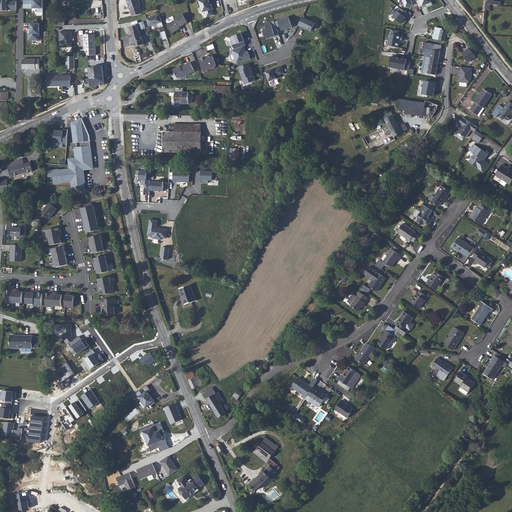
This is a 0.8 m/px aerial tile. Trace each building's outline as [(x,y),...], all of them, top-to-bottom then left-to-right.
[(0,0),(1,10),(16,10),(16,1),(8,1),(8,0),(0,0)] [(31,0),(32,0),(24,0),(24,9),(45,8),(44,0),(31,0)] [(126,0),(130,10),(132,17),(142,13),(140,7),(141,6),(138,0),(126,0)] [(208,0),(199,0),(200,1),(198,1),(200,8),(202,7),(203,13),(205,12),(207,17),(213,15),(212,10),(213,9),(211,4),(210,4),(209,2),(208,0)] [(393,18),(402,24),(408,14),(400,8),(393,18)] [(159,28),(164,26),(160,14),(147,19),(149,26),(157,24),(159,28)] [(175,20),(167,25),(172,33),(180,29),(180,27),(187,23),(183,14),(174,19),(175,20)] [(289,17),(274,22),(277,28),(280,27),(282,31),(292,27),(289,17)] [(303,17),(298,25),(302,27),(302,26),(311,31),(315,23),(303,17)] [(276,37),(279,36),(277,28),(274,22),(274,21),(265,24),(266,27),(267,29),(263,31),(266,39),(275,36),(276,37)] [(40,41),(40,23),(30,23),(30,34),(28,34),(28,41),(40,41)] [(131,34),(140,31),(138,25),(129,28),(131,34)] [(440,34),(439,38),(445,40),(447,32),(446,31),(446,29),(446,28),(445,28),(444,27),(443,28),(442,29),(442,30),(435,29),(435,32),(437,33),(440,34)] [(389,46),(398,48),(401,31),(392,29),(389,46)] [(140,31),(131,34),(132,38),(131,39),(132,42),(134,42),(135,47),(145,44),(143,39),(141,31),(140,31)] [(246,45),(242,33),(232,37),(230,38),(234,49),(244,46),(246,45)] [(85,56),(96,55),(95,34),(84,35),(84,39),(85,56)] [(442,46),(424,42),(422,52),(425,53),(425,56),(424,61),(425,64),(423,73),(436,75),(442,46)] [(248,51),(246,52),(244,46),(234,49),(232,50),(237,64),(250,59),(248,51)] [(469,48),(462,53),(469,62),(475,57),(469,48)] [(202,66),(204,73),(208,71),(209,70),(215,68),(216,65),(213,55),(208,57),(205,58),(205,57),(200,59),(202,66)] [(66,69),(69,69),(69,58),(75,58),(75,56),(66,56),(66,69)] [(392,57),(390,67),(407,70),(409,60),(392,57)] [(40,69),(40,59),(23,59),(23,69),(40,69)] [(195,71),(190,62),(181,67),(180,68),(179,67),(173,70),(177,77),(179,78),(185,75),(186,76),(195,71)] [(249,63),(239,67),(245,84),(255,81),(249,63)] [(89,68),(90,79),(104,77),(102,66),(89,68)] [(285,73),(282,66),(266,72),(269,81),(276,79),(275,77),(285,73)] [(472,69),(461,67),(459,82),(468,83),(471,78),(472,69)] [(47,75),(47,87),(59,86),(59,85),(61,85),(61,86),(71,86),(71,75),(47,75)] [(90,79),(89,79),(90,87),(105,85),(104,77),(90,79)] [(437,82),(424,80),(422,94),(434,97),(437,82)] [(291,86),(287,86),(287,91),(295,91),(295,83),(291,83),(291,86)] [(492,95),(484,89),(475,102),(470,110),(479,116),(485,108),(483,108),(492,95)] [(9,92),(0,91),(0,99),(9,99),(9,92)] [(175,104),(189,104),(189,92),(183,92),(176,92),(175,92),(175,104)] [(425,103),(401,100),(400,109),(405,110),(405,114),(423,116),(425,103)] [(425,101),(425,103),(423,116),(433,116),(435,112),(438,105),(425,101)] [(499,114),(508,120),(511,116),(511,114),(511,103),(509,101),(504,108),(500,105),(492,114),(496,118),(499,114)] [(0,117),(8,117),(7,102),(4,102),(5,107),(2,107),(2,103),(0,102),(0,117)] [(391,132),(394,137),(402,133),(391,111),(383,115),(388,126),(383,129),(386,135),(391,132)] [(475,131),(478,127),(463,117),(459,123),(462,126),(458,132),(466,137),(472,129),(475,131)] [(89,135),(82,119),(79,120),(72,123),(73,126),(75,143),(72,143),(72,150),(75,149),(76,158),(71,159),(72,165),(71,165),(71,168),(69,169),(60,170),(48,171),(49,177),(53,177),(54,184),(63,183),(63,182),(72,181),(73,193),(86,191),(84,170),(83,167),(93,165),(89,135)] [(201,124),(171,124),(171,132),(201,132),(201,124)] [(63,129),(63,131),(55,130),(54,142),(60,142),(60,147),(67,147),(68,129),(63,129)] [(477,131),(473,136),(481,141),(484,136),(477,131)] [(179,152),(201,152),(201,132),(171,132),(164,132),(164,152),(179,152)] [(483,171),(488,164),(483,161),(484,160),(489,154),(474,144),(469,150),(474,154),(469,162),(483,171)] [(240,160),(241,149),(231,148),(230,159),(240,160)] [(201,152),(179,152),(179,160),(201,160),(201,152)] [(8,163),(11,176),(33,171),(31,162),(24,164),(23,159),(15,160),(16,161),(8,163)] [(502,164),(495,175),(502,180),(507,183),(510,184),(511,181),(511,171),(508,169),(505,168),(506,167),(502,164)] [(146,170),(136,169),(135,180),(141,180),(141,185),(144,185),(143,195),(149,195),(149,190),(150,180),(146,180),(146,170)] [(212,171),(200,171),(200,183),(207,183),(207,180),(212,180),(212,171)] [(189,174),(172,173),(172,182),(189,183),(189,174)] [(0,181),(1,187),(7,186),(8,192),(9,192),(8,180),(0,181)] [(164,182),(150,180),(149,190),(163,191),(164,182)] [(411,192),(415,186),(408,182),(405,187),(411,192)] [(432,195),(429,200),(439,206),(442,202),(443,203),(451,191),(446,188),(444,186),(442,185),(434,197),(432,195)] [(493,208),(482,201),(478,208),(478,207),(476,210),(471,218),(481,224),(488,214),(491,211),(493,208)] [(50,203),(42,212),(49,218),(57,209),(50,203)] [(82,208),(87,233),(99,230),(94,206),(93,206),(92,203),(82,205),(83,208),(82,208)] [(428,217),(433,211),(423,204),(418,210),(421,212),(417,217),(418,219),(417,221),(423,225),(424,223),(426,224),(430,218),(428,217)] [(158,227),(159,219),(149,218),(147,235),(152,236),(152,238),(161,239),(161,238),(166,239),(168,228),(158,227)] [(25,236),(26,223),(19,223),(19,227),(12,227),(12,236),(25,236)] [(411,240),(414,242),(419,235),(416,233),(403,224),(398,232),(410,241),(411,240)] [(49,238),(62,235),(61,231),(60,231),(59,227),(46,230),(48,238),(49,238)] [(380,241),(382,238),(375,233),(373,236),(380,241)] [(62,235),(49,238),(51,245),(62,243),(61,239),(63,238),(62,235)] [(101,235),(90,238),(91,242),(89,242),(90,246),(103,243),(101,235)] [(465,255),(468,257),(474,248),(459,237),(452,247),(459,251),(460,250),(466,254),(465,255)] [(103,243),(90,246),(91,250),(93,249),(94,253),(105,251),(103,243)] [(22,245),(11,245),(11,261),(22,261),(22,245)] [(64,246),(52,249),(53,255),(65,252),(64,246)] [(393,249),(401,255),(403,252),(395,246),(393,249)] [(169,248),(162,247),(159,259),(168,260),(169,248)] [(399,259),(402,255),(401,255),(393,249),(391,248),(388,253),(389,254),(383,262),(380,259),(376,265),(381,269),(386,264),(388,265),(388,264),(392,267),(395,262),(398,258),(399,259)] [(479,249),(473,257),(476,259),(475,261),(485,267),(486,267),(491,259),(481,252),(482,251),(479,249)] [(53,255),(54,261),(67,258),(65,252),(53,255)] [(359,254),(355,259),(359,262),(361,260),(363,261),(365,258),(359,254)] [(94,263),(95,266),(108,263),(106,256),(95,258),(96,262),(94,263)] [(54,261),(56,267),(68,264),(67,258),(54,261)] [(491,259),(486,267),(488,268),(494,261),(491,259)] [(108,263),(95,266),(96,270),(98,270),(99,274),(109,271),(108,263)] [(370,287),(377,291),(386,278),(369,266),(365,273),(375,280),(370,287)] [(429,280),(427,283),(436,290),(444,277),(436,272),(434,275),(430,281),(429,280)] [(372,281),(369,286),(370,287),(375,280),(365,273),(364,275),(372,281)] [(110,277),(99,279),(100,283),(98,283),(98,287),(111,285),(110,277)] [(361,288),(369,294),(372,289),(368,287),(363,284),(361,288)] [(111,285),(98,287),(99,291),(100,291),(101,295),(114,293),(113,285),(111,285)] [(190,285),(179,289),(185,305),(196,301),(190,285)] [(14,302),(15,289),(11,289),(11,291),(7,290),(6,303),(14,304),(14,302)] [(19,290),(15,289),(14,302),(22,303),(23,292),(19,292),(19,290)] [(34,304),(35,291),(31,291),(31,293),(27,292),(26,303),(34,304)] [(38,291),(35,291),(34,304),(34,306),(42,306),(42,293),(38,293),(38,291)] [(365,302),(368,298),(358,291),(355,295),(353,294),(348,302),(352,304),(351,306),(359,311),(362,307),(363,307),(366,303),(365,302)] [(411,302),(420,308),(426,300),(425,300),(427,297),(420,291),(418,294),(417,294),(411,302)] [(50,294),(46,293),(45,307),(53,307),(54,306),(55,292),(51,292),(50,294)] [(58,293),(55,292),(54,306),(62,306),(62,303),(62,298),(62,295),(58,295),(58,293)] [(70,294),(66,293),(66,298),(65,304),(65,306),(73,307),(74,296),(70,296),(70,294)] [(116,298),(103,299),(103,304),(101,304),(102,307),(115,307),(116,307),(116,298)] [(472,319),(481,325),(490,312),(491,313),(494,309),(481,301),(479,304),(481,306),(472,319)] [(115,315),(115,307),(102,307),(102,311),(104,311),(104,315),(115,315)] [(413,317),(405,312),(398,322),(400,323),(397,326),(395,329),(398,332),(404,336),(406,333),(405,331),(407,328),(410,330),(414,324),(410,321),(413,317)] [(72,337),(71,324),(55,325),(56,333),(64,333),(64,339),(67,344),(68,343),(74,339),(72,337)] [(393,340),(398,332),(395,329),(389,326),(384,334),(385,335),(381,340),(378,344),(386,350),(393,340)] [(444,345),(453,350),(464,333),(455,327),(444,345)] [(11,335),(10,348),(33,348),(39,348),(39,337),(33,336),(21,336),(15,336),(15,335),(11,335)] [(82,339),(79,336),(74,339),(68,343),(72,348),(74,347),(78,353),(89,346),(86,340),(85,341),(83,338),(82,339)] [(376,349),(367,343),(356,359),(364,365),(376,349)] [(86,359),(92,368),(104,360),(100,354),(98,355),(93,349),(84,355),(86,359)] [(156,360),(150,352),(140,360),(144,365),(147,363),(149,366),(156,360)] [(503,366),(505,362),(504,361),(496,356),(494,355),(492,360),(484,374),(493,379),(502,366),(503,366)] [(444,381),(453,368),(442,361),(438,358),(432,366),(440,371),(437,374),(438,376),(444,381)] [(346,384),(343,387),(348,391),(350,388),(352,389),(361,376),(361,375),(349,367),(343,376),(342,375),(339,379),(340,380),(346,384)] [(186,375),(193,390),(204,385),(199,375),(195,377),(193,372),(186,375)] [(469,392),(475,383),(467,378),(468,377),(461,372),(455,381),(462,385),(461,387),(468,392),(469,392)] [(301,396),(305,399),(307,397),(313,388),(298,377),(292,387),(302,395),(301,396)] [(151,406),(156,402),(152,397),(151,397),(149,395),(150,395),(149,393),(151,391),(147,385),(134,396),(137,401),(140,399),(146,407),(150,404),(151,406)] [(313,388),(307,397),(310,399),(309,401),(318,407),(320,407),(327,396),(323,393),(320,391),(321,390),(318,388),(317,389),(314,386),(313,388)] [(213,388),(203,393),(219,418),(226,413),(221,405),(226,402),(225,400),(224,401),(218,392),(216,393),(213,388)] [(90,409),(100,402),(91,389),(91,390),(82,396),(81,396),(90,409)] [(6,401),(5,404),(12,405),(13,405),(14,398),(16,398),(16,392),(3,390),(2,400),(6,401)] [(231,399),(239,405),(241,402),(238,399),(242,393),(238,390),(231,399)] [(83,413),(86,410),(79,400),(73,404),(75,407),(72,409),(77,417),(83,413)] [(342,400),(335,409),(348,418),(351,413),(350,413),(353,409),(348,406),(345,404),(345,402),(342,400)] [(176,403),(164,408),(171,424),(182,420),(176,403)] [(5,404),(3,404),(2,408),(0,407),(0,417),(12,419),(13,413),(11,413),(12,405),(5,404)] [(293,417),(298,421),(300,418),(301,417),(296,413),(293,417)] [(33,414),(32,422),(43,424),(44,418),(36,417),(37,415),(33,414)] [(74,420),(70,414),(66,416),(65,414),(58,418),(66,430),(73,425),(71,422),(74,420)] [(2,436),(13,437),(15,423),(5,422),(2,436)] [(145,431),(153,450),(159,448),(161,452),(169,448),(165,438),(163,439),(162,436),(161,433),(164,432),(160,422),(154,425),(153,423),(139,429),(141,433),(145,431)] [(230,431),(224,439),(227,441),(228,441),(234,434),(230,431)] [(30,435),(29,441),(41,443),(42,437),(30,435)] [(270,466),(250,484),(252,487),(249,490),(253,493),(280,468),(276,463),(270,458),(279,447),(266,438),(254,453),(267,463),(270,466)] [(160,462),(170,476),(178,470),(169,456),(160,462)] [(141,479),(157,473),(153,463),(137,470),(141,479)] [(122,476),(117,478),(120,486),(125,484),(128,490),(136,487),(130,473),(126,474),(126,475),(123,476),(122,476)] [(182,494),(186,499),(192,495),(191,494),(195,492),(194,491),(198,488),(204,484),(198,475),(189,482),(185,475),(177,480),(178,482),(182,487),(180,488),(184,493),(182,494)] [(30,508),(28,500),(30,500),(28,492),(15,494),(18,510),(30,508)]
